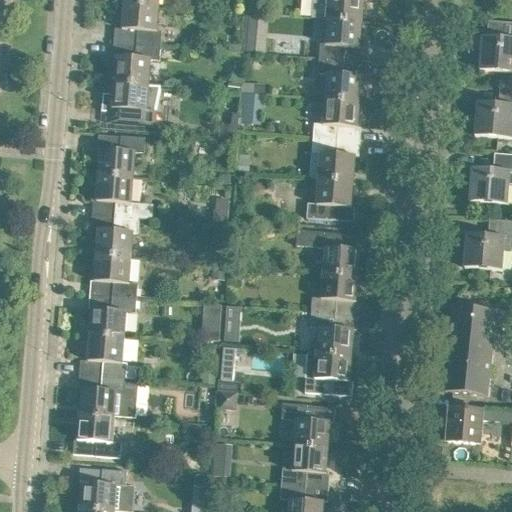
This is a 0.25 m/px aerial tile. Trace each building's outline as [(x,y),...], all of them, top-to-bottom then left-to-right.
[(329,0),(327,21),(362,23),(364,0),(329,0)] [(159,7),(125,5),(123,30),(115,30),(114,44),(161,47),(162,33),(157,32),(159,7)] [(327,21),(325,46),(321,45),(319,60),(366,64),(368,50),(360,49),(362,23),(327,21)] [(511,40),(483,38),(480,72),(511,74),(511,24),(505,24),(505,25),(511,26),(511,40)] [(286,41),(311,42),(311,26),(287,25),(286,41)] [(248,39),(246,54),(265,56),(267,40),(248,39)] [(161,47),(114,44),(113,58),(116,58),(114,84),(149,87),(151,62),(160,62),(161,47)] [(319,60),(318,75),(327,76),(325,101),(360,104),(362,78),(365,78),(366,64),(319,60)] [(227,83),(227,92),(241,93),(241,85),(227,83)] [(114,84),(113,96),(103,95),(102,114),(109,114),(108,124),(130,126),(155,128),(156,113),(147,112),(149,87),(114,84)] [(241,94),(249,94),(264,96),(265,96),(266,86),(242,84),(242,85),(241,94)] [(506,106),(478,104),(475,138),(511,140),(511,90),(500,89),(500,91),(507,91),(506,106)] [(241,94),(240,106),(242,106),(261,108),(262,108),(264,96),(249,94),(241,94)] [(360,104),(325,101),(323,126),(314,125),(313,140),(360,144),(361,130),(358,129),(360,104)] [(220,124),(218,139),(237,140),(238,126),(229,125),(220,124)] [(121,138),(119,138),(99,137),(98,151),(101,151),(99,177),(134,180),(136,155),(145,155),(146,140),(121,138)] [(319,179),(319,180),(353,183),(356,157),(359,158),(360,144),(313,140),(312,155),(310,179),(319,179)] [(500,172),(472,169),(470,203),(508,206),(509,187),(511,186),(511,156),(495,155),(495,156),(501,157),(500,172)] [(239,161),(238,173),(250,174),(250,162),(239,161)] [(92,216),(139,220),(152,221),(154,207),(132,205),(134,180),(99,177),(97,203),(93,202),(92,216)] [(353,183),(319,180),(317,205),(308,205),(307,220),(331,222),(354,224),(355,209),(351,209),(353,183)] [(213,210),(212,222),(227,223),(228,212),(215,211),(213,210)] [(139,220),(92,216),(91,231),(99,231),(97,257),(131,260),(133,235),(138,235),(139,220)] [(495,237),(467,235),(465,269),(502,272),(504,252),(511,251),(511,222),(489,221),(489,222),(496,223),(495,237)] [(215,230),(214,238),(221,240),(223,231),(215,230)] [(297,247),(316,249),(325,250),(323,275),(358,278),(360,252),(364,252),(365,238),(342,236),(298,232),(297,247)] [(131,260),(97,257),(94,283),(91,282),(90,296),(137,300),(138,286),(129,285),(131,260)] [(213,268),(212,277),(224,278),(225,269),(213,268)] [(358,278),(323,275),(321,300),(312,299),(311,314),(358,318),(359,304),(356,303),(358,278)] [(137,300),(90,296),(89,311),(92,311),(90,337),(125,339),(127,314),(136,315),(137,300)] [(497,312),(474,309),(454,307),(445,393),(487,398),(497,312)] [(241,324),(242,311),(227,310),(226,323),(241,324)] [(317,355),(352,357),(354,332),(357,332),(358,318),(311,314),(310,329),(319,329),(317,355)] [(203,330),(202,343),(218,344),(219,331),(203,330)] [(239,344),(240,336),(225,335),(225,343),(239,344)] [(123,365),(125,339),(90,337),(88,362),(81,362),(80,376),(127,380),(128,365),(123,365)] [(223,349),(221,379),(233,380),(235,349),(223,349)] [(306,379),(305,394),(330,396),(332,396),(352,398),(353,383),(350,383),(352,357),(317,355),(308,354),(306,379)] [(202,374),(201,385),(213,386),(214,375),(202,374)] [(80,416),(115,419),(136,421),(140,381),(127,380),(80,376),(78,390),(82,390),(80,416)] [(221,409),(235,410),(237,395),(222,394),(221,409)] [(283,405),(282,421),(287,421),(296,422),(294,447),(328,449),(330,424),(334,424),(335,410),(315,408),(313,408),(288,406),(283,405)] [(483,412),(482,422),(511,424),(511,417),(511,411),(483,409),(483,412)] [(482,422),(483,412),(450,410),(447,443),(480,446),(482,422)] [(113,444),(115,419),(80,416),(78,442),(74,442),(73,456),(96,458),(120,460),(121,445),(113,444)] [(329,490),(330,475),(326,475),(328,449),(294,447),(292,472),(283,471),(282,486),(329,490)] [(186,457),(185,467),(198,469),(198,458),(186,457)] [(212,459),(211,474),(229,475),(230,461),(212,459)] [(133,511),(135,488),(126,487),(127,473),(103,471),(80,470),(79,484),(82,484),(80,510),(104,511),(133,511)] [(329,490),(282,486),(280,501),(289,501),(288,511),(323,511),(324,503),(328,504),(329,490)]
